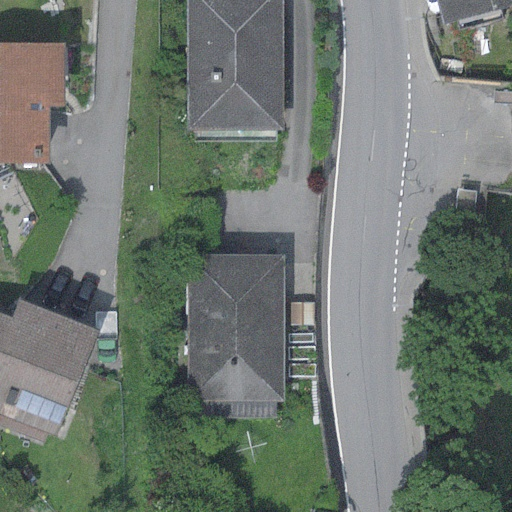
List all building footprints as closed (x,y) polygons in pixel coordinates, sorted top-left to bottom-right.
[(280,0),(184,0),(185,131),(281,131),(280,0)] [(511,0),(435,0),(443,23),(511,2),(511,0)] [(60,43),(0,43),(0,165),(46,165),(45,106),(61,106),(60,43)] [(282,255),(185,255),(186,403),(283,403),(282,255)] [(95,331),(17,300),(10,318),(0,314),(0,415),(53,437),(95,331)]
